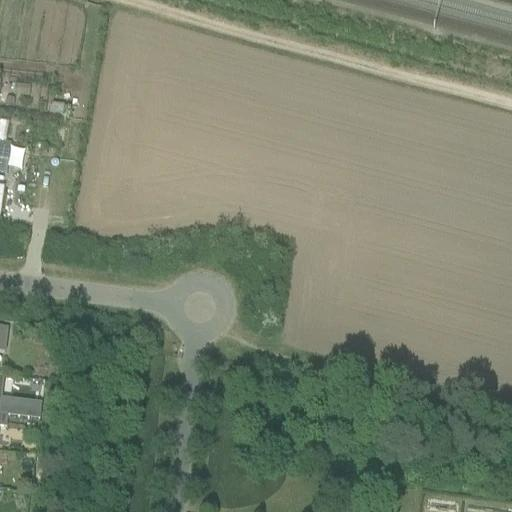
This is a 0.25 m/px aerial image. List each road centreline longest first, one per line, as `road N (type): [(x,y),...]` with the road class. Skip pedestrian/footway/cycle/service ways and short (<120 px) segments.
road 1 (track): [(163,0),(511,88)]
road 2 (residential): [(191,302),(0,280)]
